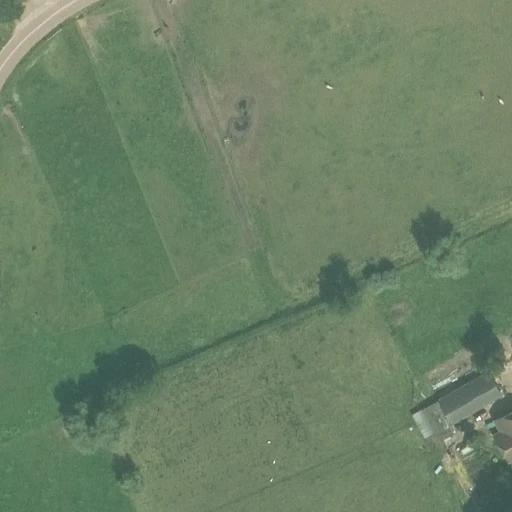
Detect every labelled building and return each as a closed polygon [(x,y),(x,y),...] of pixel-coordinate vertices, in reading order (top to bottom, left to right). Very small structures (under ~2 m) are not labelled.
[(276,298),(280,311),(302,304),(297,291),(276,298)] [(490,359),(478,366),(482,373),(489,369),(494,366),(490,359)] [(482,373),(438,398),(439,400),(451,424),(453,423),(504,394),(490,370),(489,369),(482,373)] [(439,400),(422,408),(440,441),(458,431),(453,423),(451,424),(439,400)] [(495,434),(509,459),(511,457),(511,410),(496,420),(502,430),(495,434)]
